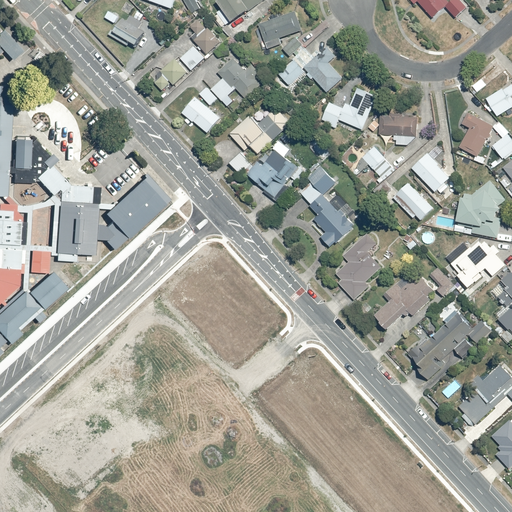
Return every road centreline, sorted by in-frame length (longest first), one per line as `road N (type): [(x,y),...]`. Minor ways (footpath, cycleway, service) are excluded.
road 1 (residential): [(217,209),(0,412)]
road 2 (tertiary): [(29,0),(217,209)]
road 3 (residential): [(316,315),(152,462),(155,481),(182,511)]
road 4 (tertiary): [(316,315),(498,511)]
road 5 (residential): [(352,3),(382,54),(414,70),(452,66),(511,23)]
road 6 (tertiary): [(217,209),(316,315)]
